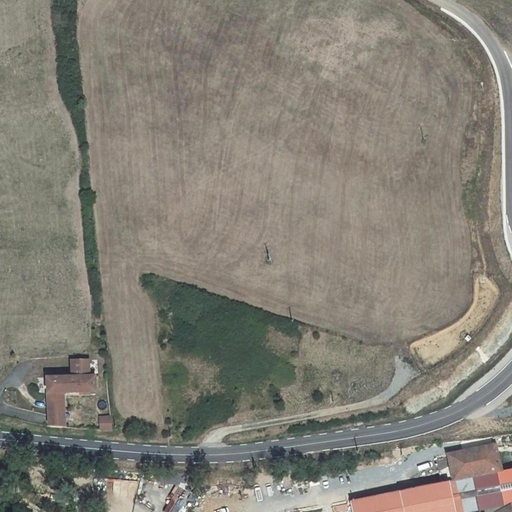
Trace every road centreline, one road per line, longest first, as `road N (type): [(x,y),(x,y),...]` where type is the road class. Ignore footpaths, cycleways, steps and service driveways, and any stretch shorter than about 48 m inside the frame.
road 1 (primary): [(511,369),(482,398),(419,424),(302,447),(134,457),(0,442)]
road 2 (unclassified): [(511,167),(500,60),(484,27),(440,0)]
road 3 (unknown): [(293,511),(445,477)]
